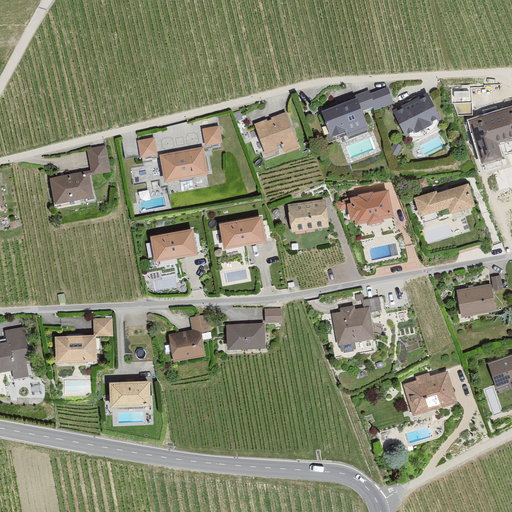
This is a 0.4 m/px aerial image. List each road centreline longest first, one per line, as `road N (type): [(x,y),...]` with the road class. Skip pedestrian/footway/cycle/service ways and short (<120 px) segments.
road 1 (track): [(511,71),(311,83),(0,160)]
road 2 (residential): [(496,259),(266,300),(0,310)]
road 3 (tertiary): [(0,428),(174,458),(336,473),(356,478),(379,505)]
road 4 (residential): [(511,434),(379,505)]
